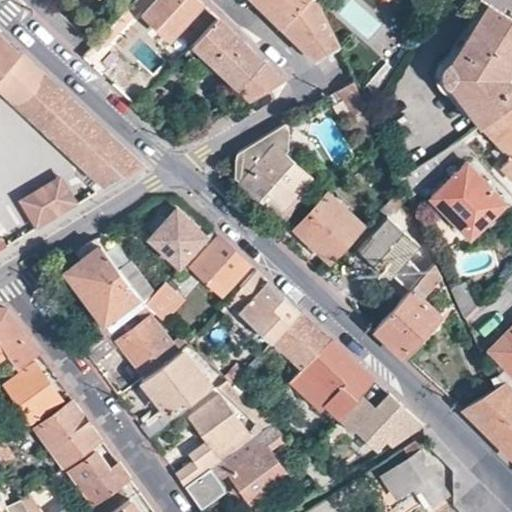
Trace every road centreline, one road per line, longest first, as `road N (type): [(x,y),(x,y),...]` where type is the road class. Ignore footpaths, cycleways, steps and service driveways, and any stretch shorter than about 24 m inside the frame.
road 1 (residential): [(511,486),(404,373),(179,168)]
road 2 (residential): [(2,272),(179,511)]
road 3 (residential): [(227,0),(313,81),(179,168)]
road 4 (residential): [(179,168),(0,5)]
road 5 (residential): [(179,168),(2,272)]
